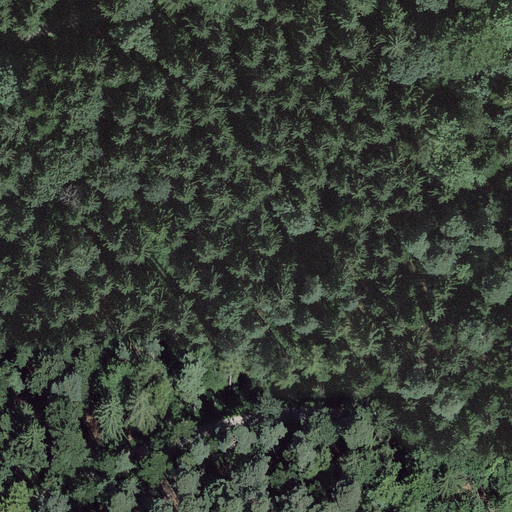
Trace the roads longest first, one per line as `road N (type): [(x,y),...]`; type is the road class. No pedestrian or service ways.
road 1 (track): [(511,457),(366,415),(249,421),(44,490),(14,511)]
road 2 (track): [(0,49),(202,0)]
